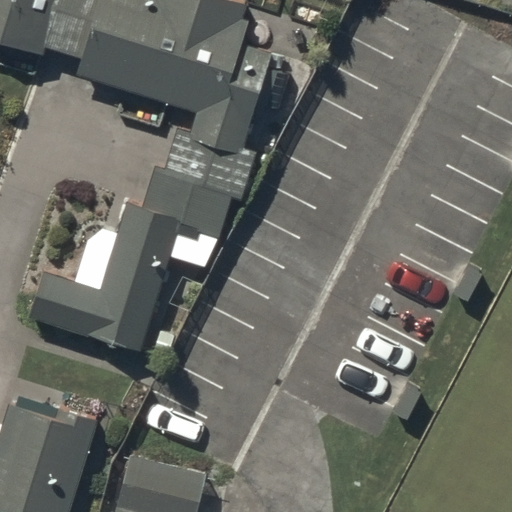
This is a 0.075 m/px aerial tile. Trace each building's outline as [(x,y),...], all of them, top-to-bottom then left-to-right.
[(63,0),(0,0),(0,35),(48,51),(51,41),(63,0)] [(96,55),(112,0),(63,0),(51,41),(96,55)] [(112,0),(96,55),(91,71),(212,108),(204,135),(251,149),(281,52),(245,41),(256,4),(243,0),(112,0)] [(251,149),(204,135),(192,131),(179,170),(241,189),(245,191),(258,152),(251,149)] [(241,189),(179,170),(167,167),(155,206),(189,216),(229,228),(241,189)] [(189,216),(155,206),(136,200),(109,288),(49,269),(34,316),(148,350),(189,216)] [(479,266),(469,261),(455,289),(464,294),(479,266)] [(420,385),(409,380),(394,408),(405,414),(420,385)] [(60,420),(17,407),(4,445),(0,459),(0,506),(18,511),(76,511),(106,419),(64,406),(60,420)] [(201,511),(212,473),(139,454),(125,507),(142,511),(201,511)]
